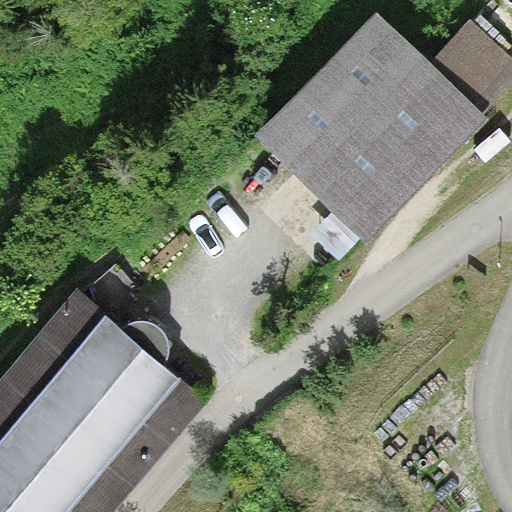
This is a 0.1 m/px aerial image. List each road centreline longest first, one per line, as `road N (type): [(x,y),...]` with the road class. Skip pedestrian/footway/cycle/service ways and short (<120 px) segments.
road 1 (residential): [(511,208),(326,324),(132,511)]
road 2 (residential): [(511,501),(502,488),(493,423),(511,334)]
